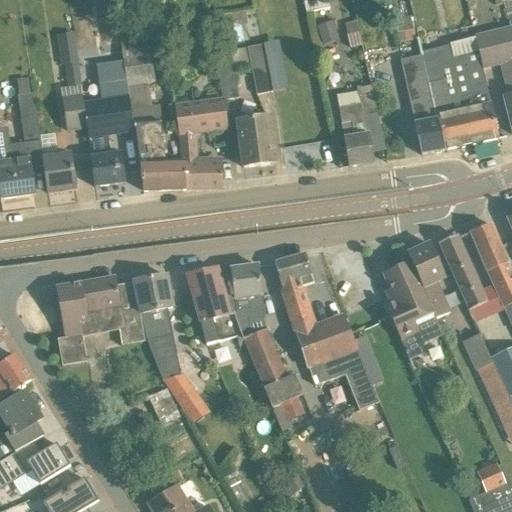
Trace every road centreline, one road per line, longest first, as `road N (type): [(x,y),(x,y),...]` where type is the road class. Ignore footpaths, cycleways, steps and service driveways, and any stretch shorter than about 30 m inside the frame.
road 1 (residential): [(453,194),(445,217),(425,223),(0,281)]
road 2 (residential): [(0,232),(441,176),(453,194)]
road 3 (unclassified): [(0,255),(453,194)]
road 4 (residential): [(123,511),(0,305)]
